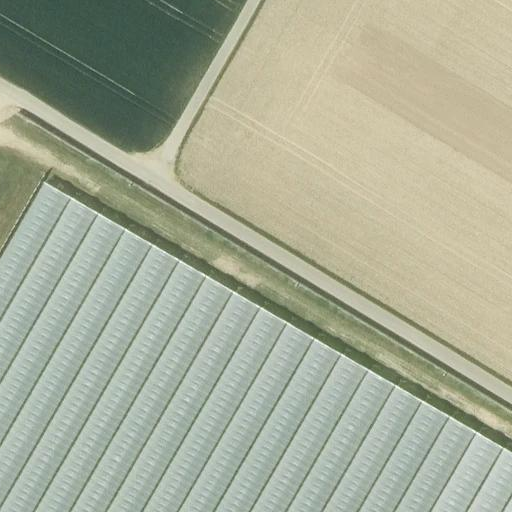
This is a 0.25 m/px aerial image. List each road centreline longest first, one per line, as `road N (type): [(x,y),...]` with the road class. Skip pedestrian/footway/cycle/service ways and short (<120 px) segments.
road 1 (track): [(153,178),(511,396)]
road 2 (track): [(153,178),(256,0)]
road 3 (track): [(0,88),(153,178)]
